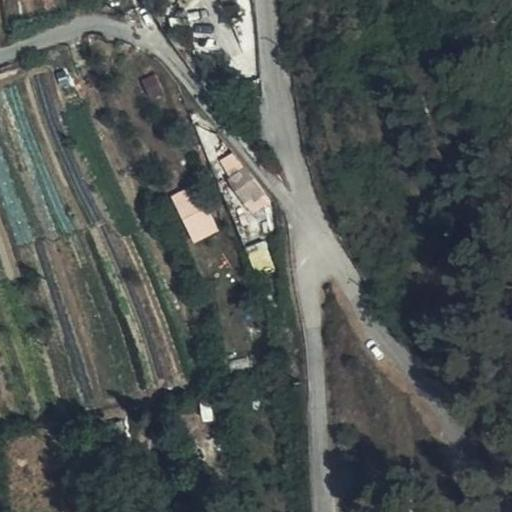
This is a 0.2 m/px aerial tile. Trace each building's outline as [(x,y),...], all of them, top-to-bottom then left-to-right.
[(165,92),(158,72),(147,77),(154,96),(165,92)] [(229,169),(242,160),(233,150),(221,157),(229,169)] [(254,214),(274,200),(247,166),(229,178),(254,214)] [(221,227),(199,181),(176,193),(198,238),(221,227)] [(248,246),(259,273),(274,267),(266,240),(248,246)]
